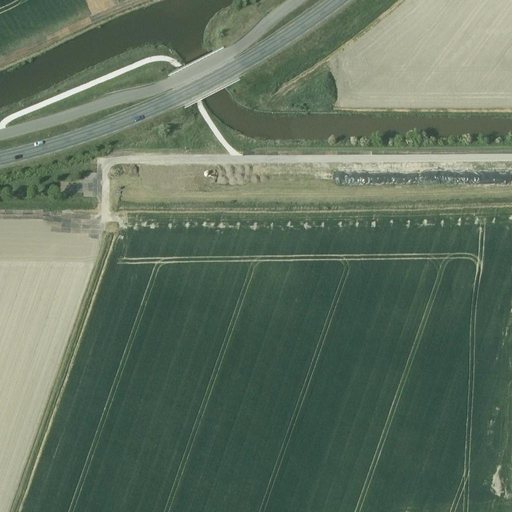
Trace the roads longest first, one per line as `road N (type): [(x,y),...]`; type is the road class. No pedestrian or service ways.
road 1 (primary): [(340,0),(179,94),(0,158)]
road 2 (unclassified): [(295,0),(229,52),(168,83),(0,134)]
